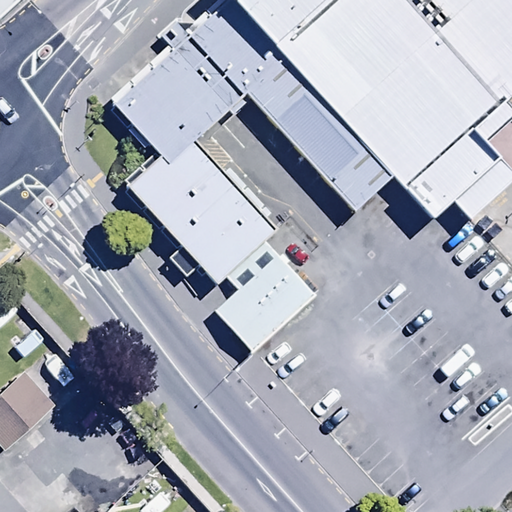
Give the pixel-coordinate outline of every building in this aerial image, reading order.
[(0,0),(0,27),(2,27),(31,0),(0,0)] [(511,0),(232,0),(236,4),(396,190),(428,227),(502,163),(478,136),(511,105),(511,0)] [(396,190),(236,4),(196,38),(246,96),(357,224),(396,190)] [(172,160),(196,140),(246,96),(196,38),(122,103),(172,160)] [(196,140),(172,160),(129,197),(217,297),(231,285),(283,240),(196,140)] [(245,301),(218,324),(260,372),(339,304),(283,240),(231,285),(245,301)] [(21,372),(0,389),(0,448),(50,406),(21,372)]
